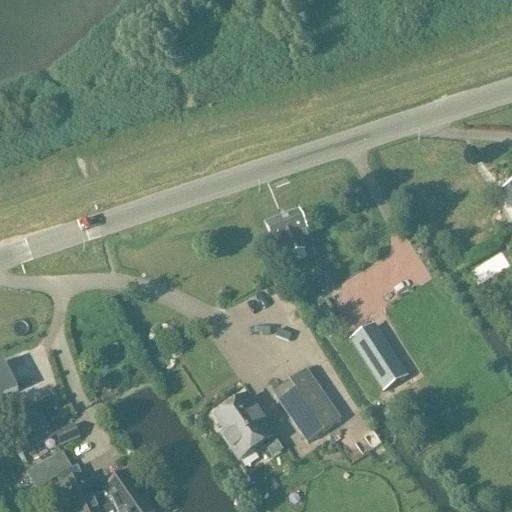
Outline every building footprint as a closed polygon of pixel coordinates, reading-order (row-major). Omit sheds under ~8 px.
[(511,213),(511,188),(502,194),(511,213)] [(300,245),(309,242),(297,213),(264,226),(273,246),(282,243),(288,260),(304,254),(300,245)] [(423,299),(396,317),(422,356),(449,339),(423,299)] [(357,318),(348,305),(345,307),(326,320),(334,333),(357,318)] [(407,378),(374,327),(350,342),(383,394),(407,378)] [(6,398),(17,393),(4,366),(0,367),(0,417),(1,417),(5,425),(10,423),(28,454),(55,438),(37,407),(18,418),(6,398)] [(273,396),(307,445),(340,422),(306,373),(273,396)] [(240,463),(274,439),(246,400),(216,421),(226,436),(225,442),(240,463)] [(50,424),(61,419),(56,408),(45,413),(50,424)] [(73,426),(54,437),(55,439),(62,450),(81,439),(73,426)] [(74,471),(65,455),(30,474),(39,490),(74,471)] [(151,511),(147,505),(147,500),(142,493),(138,492),(127,477),(113,487),(115,492),(93,502),(83,481),(61,491),(71,511),(114,511),(120,510),(121,511),(151,511)] [(47,491),(37,496),(41,504),(51,498),(47,491)]
